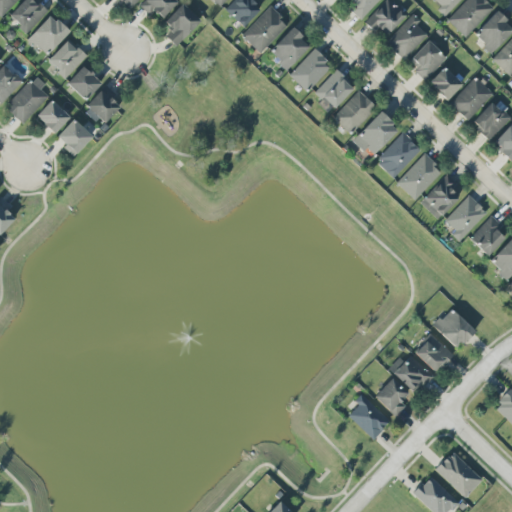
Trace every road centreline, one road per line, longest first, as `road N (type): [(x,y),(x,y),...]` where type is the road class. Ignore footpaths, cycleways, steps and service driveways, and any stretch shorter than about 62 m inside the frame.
road 1 (residential): [(300,0),(511,201)]
road 2 (residential): [(511,343),(348,511)]
